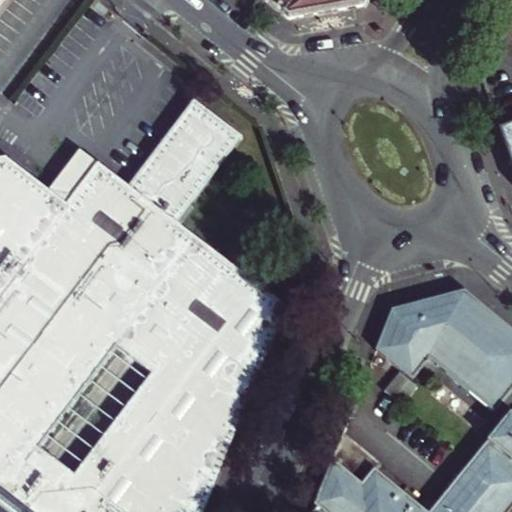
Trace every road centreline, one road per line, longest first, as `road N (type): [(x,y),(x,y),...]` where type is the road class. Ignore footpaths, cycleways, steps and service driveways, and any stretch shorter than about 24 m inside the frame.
road 1 (tertiary): [(259,511),(375,220)]
road 2 (tertiary): [(186,0),(320,107)]
road 3 (tertiary): [(438,128),(439,64),(461,0)]
road 4 (tertiary): [(320,107),(332,167),(375,220)]
